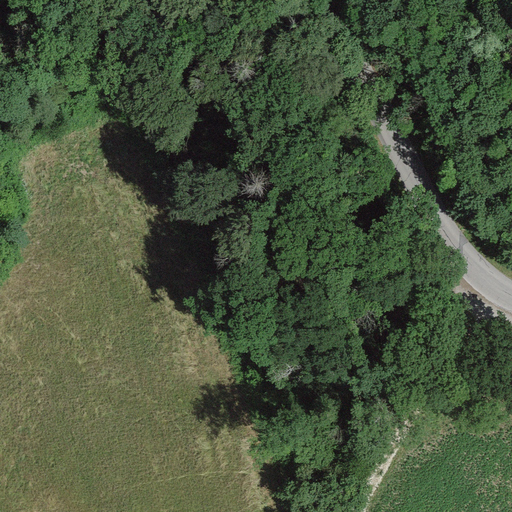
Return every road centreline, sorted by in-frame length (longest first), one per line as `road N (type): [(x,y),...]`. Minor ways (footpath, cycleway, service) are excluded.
road 1 (unclassified): [(511,296),(473,268),(442,229),(317,0)]
road 2 (track): [(473,268),(335,511)]
